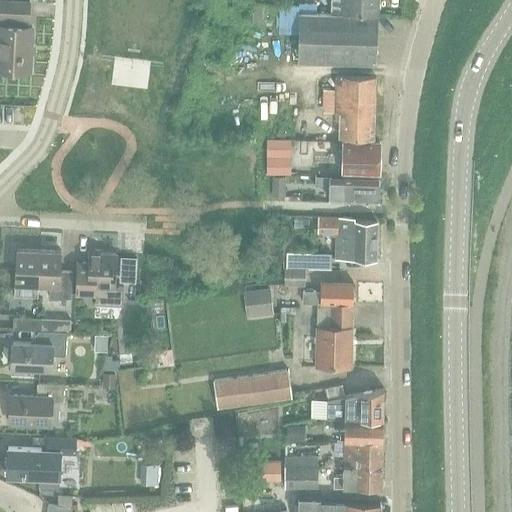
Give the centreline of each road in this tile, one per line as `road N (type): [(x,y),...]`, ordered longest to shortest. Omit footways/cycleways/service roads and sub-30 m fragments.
road 1 (secondary): [(463,511),(459,239),(470,97),(511,21)]
road 2 (residential): [(433,16),(405,130),(402,511)]
road 3 (residential): [(73,0),(69,57),(42,140)]
road 4 (residential): [(129,223),(0,217)]
